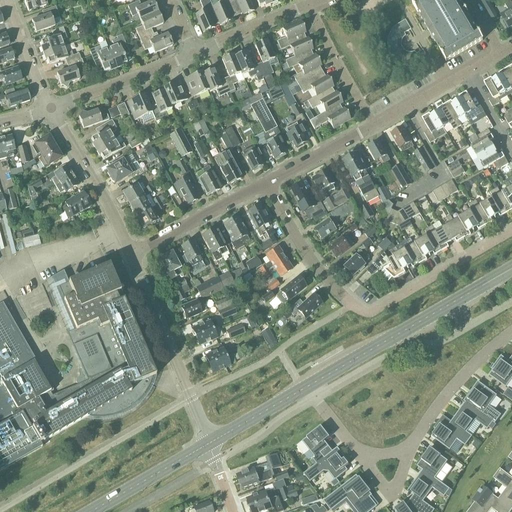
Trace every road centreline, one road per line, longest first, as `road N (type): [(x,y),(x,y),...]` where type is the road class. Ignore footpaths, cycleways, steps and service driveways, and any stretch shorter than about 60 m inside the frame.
road 1 (tertiary): [(305,387),(508,270)]
road 2 (residential): [(208,444),(130,255)]
road 3 (residential): [(364,313),(511,231)]
road 4 (residential): [(130,255),(51,109)]
road 5 (residential): [(364,313),(313,264),(266,183)]
road 6 (residential): [(130,255),(266,183)]
road 7 (residential): [(51,109),(193,54)]
road 8 (residential): [(412,443),(454,385),(511,332)]
road 9 (residential): [(373,126),(307,5)]
road 10 (tertiary): [(93,511),(208,444)]
road 11 (residential): [(193,54),(307,5)]
road 12 (residential): [(349,444),(389,495),(412,443)]
road 13 (residential): [(266,183),(373,126)]
